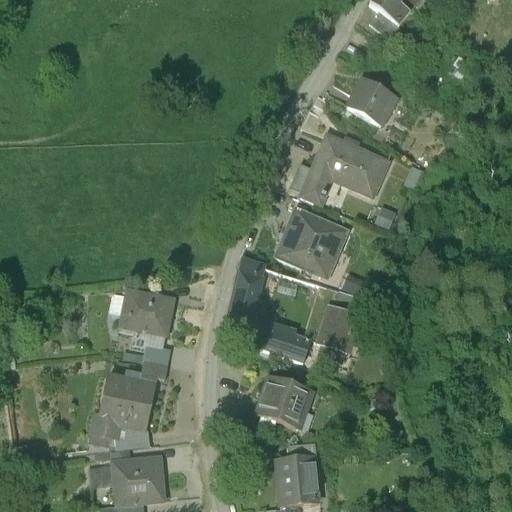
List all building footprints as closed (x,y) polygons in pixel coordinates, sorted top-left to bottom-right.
[(373,0),(368,8),(386,21),(398,7),(402,0),(373,0)] [(511,0),(490,0),(509,10),(511,4),(511,0)] [(408,15),(398,7),(386,21),(397,30),(408,15)] [(391,99),(361,82),(345,111),(375,128),(391,99)] [(386,165),(319,139),(298,191),(323,200),(327,188),(370,205),(386,165)] [(345,237),(293,215),(273,263),(303,275),(304,271),(321,279),(326,269),(331,271),(345,237)] [(237,277),(234,290),(222,343),(243,348),(249,326),(264,270),(240,263),(237,277)] [(171,305),(125,296),(119,331),(164,339),(171,305)] [(355,324),(329,316),(319,349),(344,358),(355,324)] [(309,345),(249,326),(243,348),(257,354),(302,368),(309,345)] [(169,354),(145,350),(142,365),(166,370),(169,354)] [(166,370),(142,365),(140,380),(163,385),(166,370)] [(125,383),(107,379),(98,419),(93,418),(89,438),(122,445),(125,433),(131,434),(131,433),(143,436),(153,393),(124,387),(125,383)] [(306,395),(266,382),(254,421),(276,429),(294,434),(306,395)] [(276,429),(254,421),(250,433),(273,440),(276,429)] [(310,453),(284,456),(285,467),(274,468),(278,511),(287,511),(289,511),(315,509),(310,453)] [(158,464),(111,468),(115,510),(142,507),(162,505),(158,464)]
